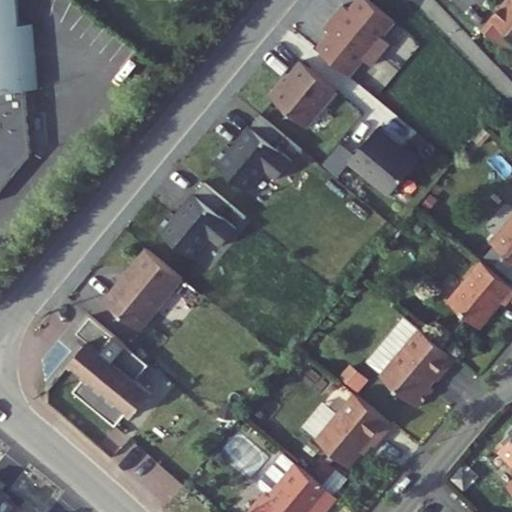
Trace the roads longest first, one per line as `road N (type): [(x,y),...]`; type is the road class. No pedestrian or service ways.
road 1 (residential): [(277,0),(0,335)]
road 2 (residential): [(399,511),(511,386)]
road 3 (tertiary): [(0,402),(125,511)]
